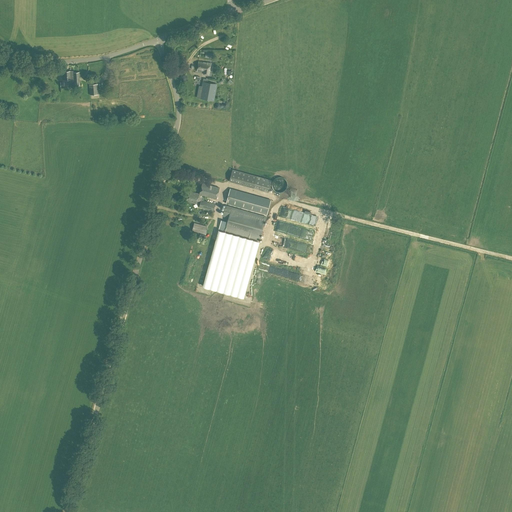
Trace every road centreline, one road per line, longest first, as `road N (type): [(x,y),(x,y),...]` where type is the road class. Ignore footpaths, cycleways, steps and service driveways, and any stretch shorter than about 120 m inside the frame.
road 1 (tertiary): [(67,511),(179,124),(157,38)]
road 2 (unclassified): [(157,38),(97,58),(40,63),(0,49)]
